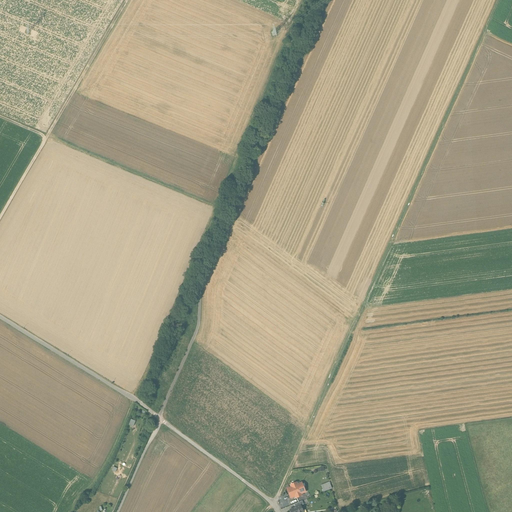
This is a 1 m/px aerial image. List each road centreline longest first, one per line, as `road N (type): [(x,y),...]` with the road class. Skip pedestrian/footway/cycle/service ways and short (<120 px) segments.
road 1 (track): [(266,511),(497,0)]
road 2 (track): [(132,398),(303,0)]
road 3 (track): [(0,218),(127,0)]
road 4 (track): [(219,203),(0,114)]
road 5 (unclassified): [(161,420),(0,316)]
road 6 (residential): [(161,420),(278,511)]
